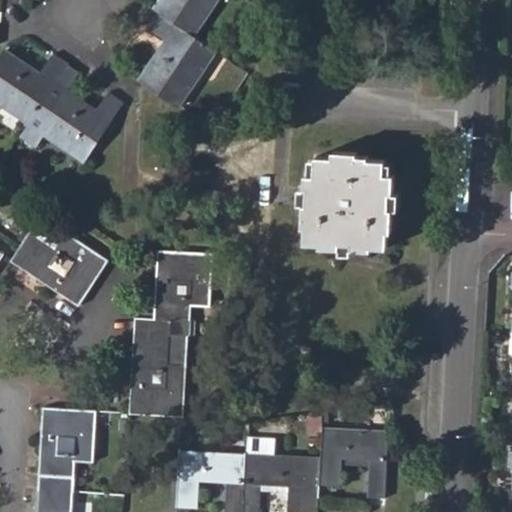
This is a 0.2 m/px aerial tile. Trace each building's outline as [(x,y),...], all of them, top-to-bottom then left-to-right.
[(159,13),(195,37),(219,0),(159,0),(154,9),(159,13)] [(217,51),(195,37),(159,13),(149,29),(166,41),(140,82),(179,108),(217,51)] [(0,103),(29,123),(56,83),(68,66),(53,55),(40,73),(5,49),(0,56),(0,103)] [(56,83),(70,93),(82,75),(68,66),(56,83)] [(97,111),(70,93),(56,83),(29,123),(85,161),(124,103),(108,93),(97,111)] [(306,229),(305,244),(321,245),(321,248),(340,248),(341,243),(352,244),(352,249),(371,250),(372,247),(387,248),(388,232),(391,232),(392,211),(389,210),(391,194),(393,194),(394,176),(385,175),(385,161),(368,160),(368,158),(358,157),(357,154),(334,152),(333,157),(316,156),(314,176),(306,175),(305,190),(308,191),(307,206),(304,206),(303,229),(306,229)] [(79,306),(108,261),(65,233),(55,248),(31,232),(11,261),(79,306)] [(135,319),(134,333),(170,335),(171,320),(189,321),(191,306),(209,306),(212,254),(159,252),(154,319),(135,319)] [(170,335),(134,333),(133,349),(129,414),(183,417),(188,336),(170,335)] [(44,408),(39,491),(74,493),(75,463),(93,463),(97,412),(44,408)] [(322,428),(320,458),(319,485),(340,486),(342,460),(370,462),(367,499),(384,500),(389,432),(322,428)] [(227,483),(225,511),(241,511),(245,454),(179,449),(176,508),(197,509),(199,482),(227,483)] [(316,511),(319,485),(320,458),(245,454),(241,511),(258,511),(261,485),(287,487),(285,511),(316,511)] [(72,511),(74,493),(39,491),(37,511),(72,511)]
